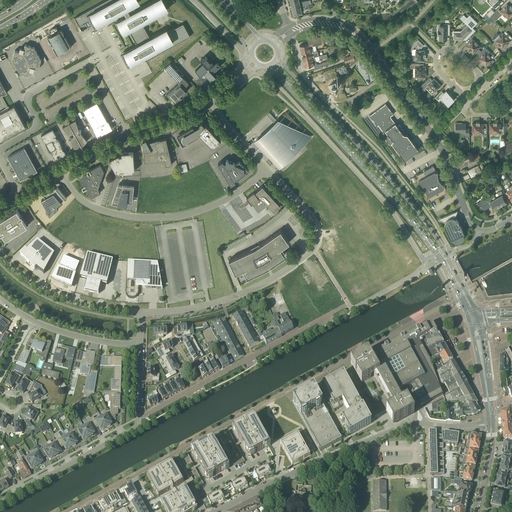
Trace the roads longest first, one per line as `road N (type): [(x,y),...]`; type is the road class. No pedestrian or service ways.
road 1 (tertiary): [(468,295),(424,221),(277,57)]
road 2 (tertiary): [(268,66),(416,227),(462,298)]
road 3 (unclassified): [(140,312),(222,301),(314,249),(311,217),(266,171)]
road 4 (unclassified): [(0,502),(134,428),(138,343)]
road 5 (unclassified): [(58,171),(80,199),(135,218),(209,208),(266,171)]
road 6 (unclassified): [(0,149),(35,127),(29,92),(81,65),(126,133)]
road 7 (residential): [(432,134),(351,31),(327,23),(290,31)]
road 8 (residential): [(275,481),(426,423)]
road 9 (unclassified): [(140,312),(56,295),(0,253)]
road 10 (residential): [(486,80),(455,49),(439,53),(437,69),(467,99)]
